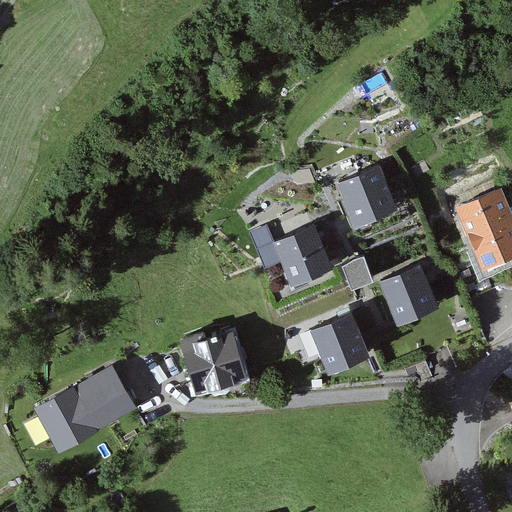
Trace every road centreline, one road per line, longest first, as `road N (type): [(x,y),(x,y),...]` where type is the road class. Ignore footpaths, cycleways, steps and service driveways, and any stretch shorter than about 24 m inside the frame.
road 1 (residential): [(471,393),(195,406),(160,395),(149,364)]
road 2 (residential): [(471,393),(466,441),(478,511)]
